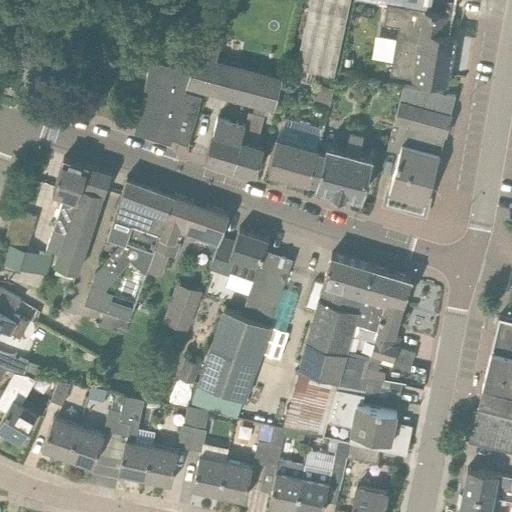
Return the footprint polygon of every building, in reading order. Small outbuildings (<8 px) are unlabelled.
[(387,3),(383,23),(398,26),(390,74),(413,78),(448,84),(449,74),(456,34),(446,32),(449,13),(425,9),(424,9),(407,7),(387,3)] [(191,72),(187,83),(202,88),(254,102),(267,105),(274,107),(282,76),(216,58),(223,35),(206,31),(204,30),(191,72)] [(151,89),(144,121),(158,125),(156,133),(172,138),(188,143),(202,96),(200,95),(202,90),(202,88),(187,83),(191,72),(152,59),(145,88),(151,89)] [(316,84),(311,105),(329,109),(333,93),(334,88),(316,84)] [(398,152),(385,202),(423,211),(431,180),(444,134),(446,134),(452,114),(450,114),(455,95),(403,85),(399,100),(394,122),(391,128),(392,128),(390,138),(391,139),(388,150),(398,152)] [(241,137),(234,165),(256,171),(264,144),(257,142),(267,105),(254,102),(254,104),(252,112),(248,111),(245,124),(241,137)] [(213,129),(205,156),(206,157),(234,165),(241,137),(245,124),(217,115),(213,129)] [(318,146),(310,179),(316,181),(316,183),(334,187),(361,195),(372,154),(360,151),(364,134),(350,130),(345,147),(326,142),(326,143),(320,141),(318,146)] [(277,135),(268,170),(309,181),(310,179),(318,146),(277,135)] [(63,195),(46,249),(57,253),(87,169),(88,164),(66,157),(64,156),(62,161),(52,191),(63,195)] [(57,253),(53,264),(78,272),(104,193),(110,177),(111,171),(88,164),(87,169),(57,253)] [(112,222),(108,235),(123,240),(149,250),(154,251),(160,229),(171,196),(172,192),(127,176),(126,176),(125,181),(119,198),(114,214),(114,215),(112,222)] [(154,251),(151,261),(162,266),(166,256),(167,252),(175,255),(180,241),(179,241),(183,231),(218,243),(221,235),(221,234),(228,214),(228,213),(207,205),(193,200),(172,192),(171,196),(160,229),(154,251)] [(13,209),(8,224),(32,231),(36,216),(13,209)] [(8,224),(3,240),(26,247),(32,231),(8,224)] [(218,243),(209,268),(228,276),(230,271),(252,279),(245,298),(240,313),(269,323),(274,309),(291,261),(263,251),(268,237),(239,227),(235,239),(221,235),(218,243)] [(94,272),(92,278),(108,284),(131,258),(147,273),(148,270),(151,261),(154,251),(149,250),(123,240),(122,241),(94,272)] [(305,340),(297,369),(338,381),(347,350),(348,350),(352,335),(356,323),(355,323),(371,265),(335,254),(331,253),(322,282),(330,284),(325,301),(317,299),(305,340)] [(356,323),(352,335),(374,341),(377,330),(394,271),(372,265),(371,265),(355,323),(356,323)] [(369,361),(367,367),(378,370),(380,361),(392,365),(393,359),(394,359),(398,346),(398,345),(401,336),(394,334),(411,276),(394,271),(377,330),(374,341),(371,352),(370,355),(369,361)] [(94,286),(87,304),(92,306),(104,310),(113,286),(108,284),(92,278),(90,284),(94,286)] [(177,281),(162,320),(188,328),(203,289),(177,281)] [(0,326),(19,337),(28,321),(13,312),(21,299),(0,287),(0,326)] [(224,307),(190,401),(235,417),(269,323),(240,313),(224,307)] [(105,310),(100,323),(119,331),(124,332),(129,320),(105,310)] [(483,387),(478,408),(511,416),(511,318),(504,317),(501,316),(499,316),(491,347),(492,347),(491,351),(485,375),(482,386),(482,387),(483,387)] [(338,381),(336,388),(363,394),(380,398),(383,381),(365,378),(367,367),(369,361),(370,355),(348,350),(347,350),(338,381)] [(0,365),(6,369),(14,371),(24,373),(25,372),(28,361),(0,351),(0,365)] [(186,357),(179,377),(195,382),(202,363),(186,357)] [(367,367),(365,378),(383,381),(385,372),(378,370),(367,367)] [(4,389),(0,396),(0,408),(5,411),(0,420),(0,427),(21,440),(29,425),(37,411),(22,402),(35,379),(27,374),(24,373),(14,371),(11,377),(4,389)] [(59,380),(50,400),(61,405),(70,382),(59,380)] [(336,388),(326,420),(350,426),(349,432),(351,433),(349,442),(378,448),(405,453),(398,451),(401,434),(404,424),(393,421),(396,411),(362,403),(363,394),(336,388)] [(121,411),(116,432),(127,434),(126,438),(134,440),(137,428),(143,397),(125,393),(121,411)] [(122,398),(113,397),(111,408),(120,410),(122,398)] [(182,424),(178,446),(190,449),(198,409),(188,407),(184,424),(182,424)] [(109,408),(104,429),(116,432),(121,411),(110,408),(109,408)] [(469,439),(468,441),(511,451),(511,416),(478,408),(477,408),(476,410),(478,410),(470,439),(469,439)] [(198,409),(190,449),(200,451),(201,451),(203,441),(206,429),(204,428),(207,411),(198,409)] [(49,425),(42,447),(66,456),(77,424),(53,415),(50,424),(49,425)] [(258,440),(253,462),(265,464),(273,425),(261,422),(258,440)] [(77,424),(66,456),(93,465),(104,433),(77,424)] [(273,425),(265,464),(276,466),(271,492),(268,503),(295,509),(304,463),(291,460),(278,458),(284,428),(282,427),(274,425),(273,425)] [(125,438),(118,471),(145,477),(152,444),(134,440),(126,438),(125,438)] [(330,438),(327,449),(335,451),(337,440),(330,438)] [(228,457),(231,446),(206,440),(204,452),(228,457)] [(304,463),(295,509),(310,511),(321,511),(324,500),(329,478),(341,480),(341,481),(347,455),(349,442),(337,440),(335,451),(334,454),(307,449),(304,463)] [(349,442),(347,455),(375,462),(378,448),(349,442)] [(152,444),(145,477),(171,482),(178,449),(152,444)] [(199,454),(192,487),(219,493),(226,460),(225,459),(199,454)] [(226,460),(219,493),(245,498),(252,465),(226,460)] [(467,467),(462,493),(493,499),(496,484),(511,488),(511,482),(511,476),(498,473),(467,467)] [(382,511),(386,492),(384,491),(358,486),(356,486),(350,511),(382,511)] [(462,493),(458,511),(490,511),(493,499),(462,493)]
